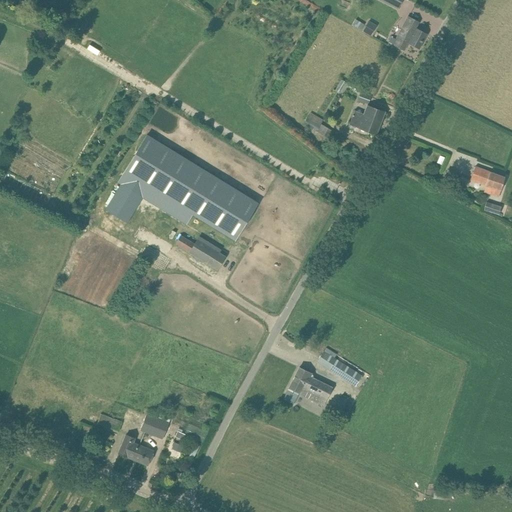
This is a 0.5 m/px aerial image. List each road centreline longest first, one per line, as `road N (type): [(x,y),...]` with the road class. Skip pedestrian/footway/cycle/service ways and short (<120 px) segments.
road 1 (unclassified): [(180,503),(457,0)]
road 2 (unclassified): [(180,503),(0,434)]
